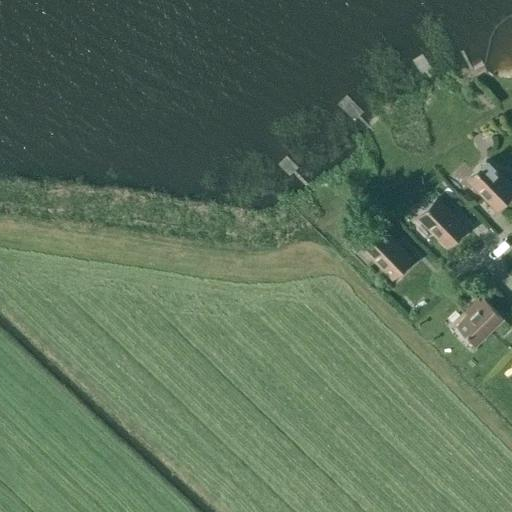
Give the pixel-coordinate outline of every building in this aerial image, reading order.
[(414,59),(423,73),(432,68),(423,54),(414,59)] [(511,187),(485,160),(467,178),(497,208),(511,192),(511,187)] [(436,197),(418,215),(447,245),(465,227),(436,197)] [(393,276),(411,259),(381,229),(363,247),(393,276)] [(457,325),(475,343),(502,317),(484,299),(481,302),(477,298),(465,310),(469,314),(457,325)]
